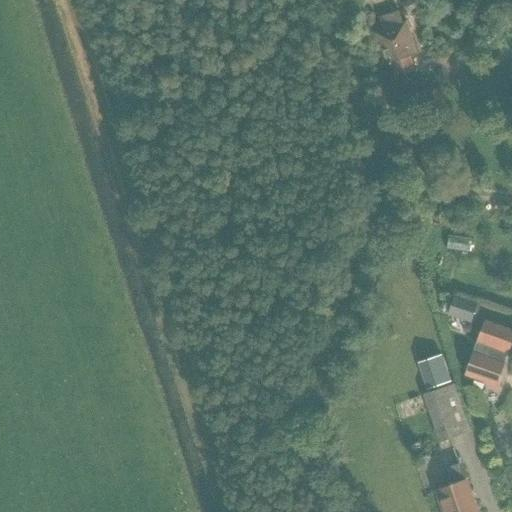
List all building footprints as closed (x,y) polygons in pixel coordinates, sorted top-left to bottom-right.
[(372,32),(383,65),(390,62),(395,77),(415,69),(410,55),(417,53),(406,20),(402,21),(399,11),(379,18),(383,28),(372,32)] [(425,210),(426,198),(409,197),(408,209),(425,210)] [(409,242),(408,231),(397,233),(398,243),(409,242)] [(451,296),(445,315),(471,323),(477,305),(451,296)] [(511,330),(485,320),(466,375),(496,385),(508,352),(511,353),(511,363),(511,364),(511,330)] [(427,389),(452,380),(442,354),(418,362),(427,389)] [(445,439),(469,431),(454,381),(429,389),(445,439)] [(443,511),(476,511),(466,480),(465,480),(460,464),(446,468),(452,485),(436,490),(443,511)]
